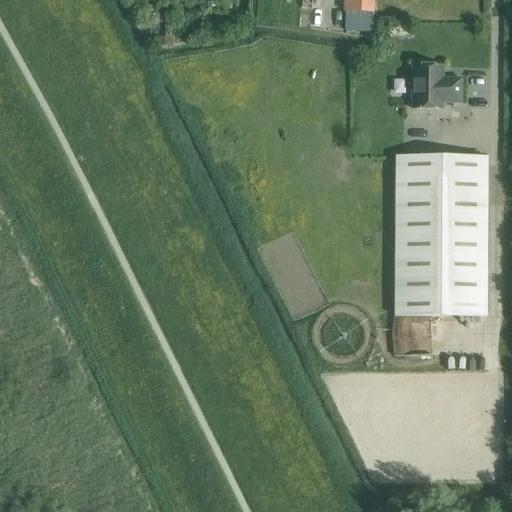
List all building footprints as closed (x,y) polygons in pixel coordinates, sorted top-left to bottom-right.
[(343,0),(342,13),(373,14),(373,0),(343,0)] [(344,34),(371,40),(374,27),(347,21),(344,34)] [(442,67),(432,67),(431,66),(423,66),(422,67),(412,67),(411,109),(442,110),(442,104),(460,104),(461,79),(448,79),(448,83),(442,83),(442,67)] [(386,77),(386,92),(407,93),(407,78),(386,77)] [(475,84),(476,113),(486,112),(486,83),(475,84)] [(486,318),(487,158),(395,157),(394,317),(486,318)]
